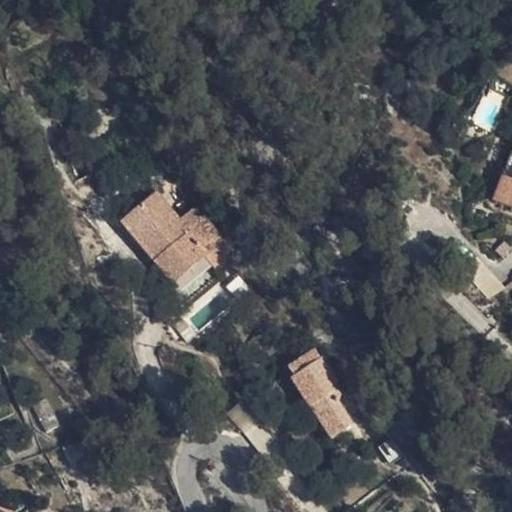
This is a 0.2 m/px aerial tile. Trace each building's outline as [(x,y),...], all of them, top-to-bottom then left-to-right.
[(511,177),(500,173),(489,206),(511,213),(511,177)] [(225,271),(205,239),(187,209),(148,233),(187,295),(225,271)] [(225,228),(217,233),(240,262),(245,259),(225,228)] [(240,262),(217,233),(205,239),(225,271),(240,262)] [(333,442),(350,432),(320,378),(306,384),(310,393),(307,395),(333,442)] [(92,449),(103,445),(97,428),(86,432),(92,449)] [(92,467),(87,451),(68,457),(74,473),(92,467)]
